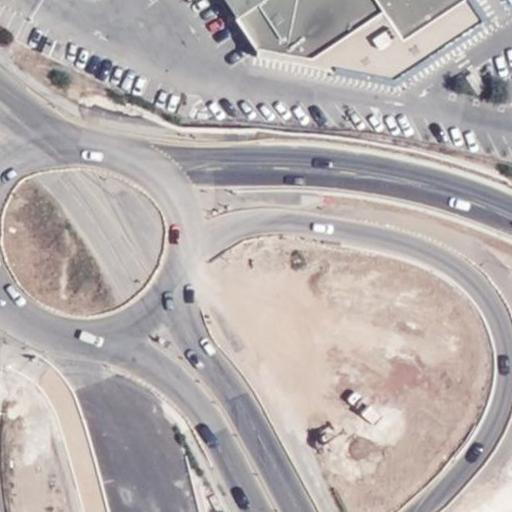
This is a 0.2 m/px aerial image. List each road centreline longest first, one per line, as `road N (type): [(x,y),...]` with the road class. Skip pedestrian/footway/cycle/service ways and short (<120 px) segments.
road 1 (motorway): [(185,239),(234,223),(292,218),(410,243),(453,262),(482,287),(505,328),(509,394),(468,474),(420,511)]
road 2 (motorway): [(511,222),(380,182),(140,153)]
road 3 (secondary): [(38,329),(82,374),(120,511)]
road 4 (secondary): [(183,511),(137,324)]
